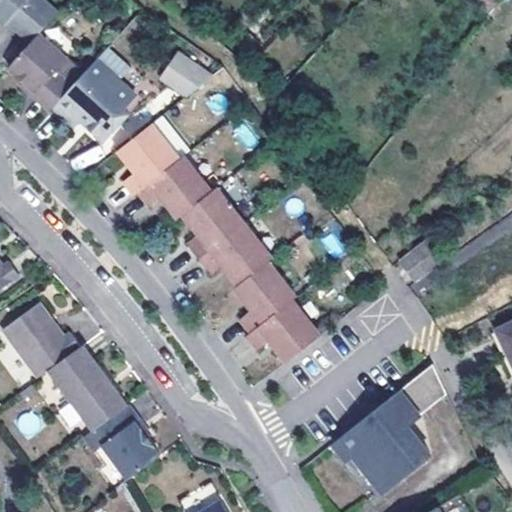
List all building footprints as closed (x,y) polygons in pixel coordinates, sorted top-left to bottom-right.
[(33,42),(42,33),(59,13),(44,0),(0,0),(0,18),(6,24),(9,21),(33,42)] [(54,108),(72,88),(57,72),(68,59),(42,33),(33,42),(12,66),(26,79),(39,92),(36,96),(51,111),(54,108)] [(239,43),(247,50),(258,40),(250,33),(239,43)] [(114,119),(124,108),(136,95),(120,81),(132,67),(109,46),(72,88),(54,108),(74,125),(80,119),(83,116),(94,125),(90,129),(104,141),(120,124),(114,119)] [(162,77),(169,82),(186,58),(179,53),(162,77)] [(186,58),(169,82),(188,96),(213,76),(186,58)] [(22,83),(36,96),(39,92),(26,79),(22,83)] [(214,92),(205,106),(220,115),(229,100),(214,92)] [(130,113),(124,108),(114,119),(120,124),(130,113)] [(80,119),(90,129),(94,125),(83,116),(80,119)] [(232,132),(249,147),(258,137),(240,122),(232,132)] [(140,192),(181,159),(152,123),(119,149),(131,166),(136,174),(125,182),(136,195),(140,192)] [(78,169),(100,159),(95,148),(72,158),(78,169)] [(184,214),(214,192),(185,157),(181,159),(140,192),(150,206),(162,197),(165,201),(179,219),(184,214)] [(200,259),(245,224),(217,189),(214,192),(184,214),(195,229),(200,236),(189,245),(200,259)] [(240,286),(269,263),(273,259),(245,224),(200,259),(211,272),(223,263),(227,268),(240,286)] [(336,231),(321,237),(329,260),(344,254),(336,231)] [(424,239),(399,259),(415,281),(440,263),(424,239)] [(0,288),(17,276),(6,261),(1,265),(0,263),(0,288)] [(252,333),(293,300),(296,298),(269,263),(240,286),(235,289),(247,304),(252,310),(241,319),(252,333)] [(293,300),(252,333),(247,337),(258,349),(270,340),(274,345),(287,361),(320,335),(293,300)] [(48,370),(80,347),(69,332),(64,337),(38,303),(3,330),(38,377),(48,370)] [(511,354),(511,324),(499,331),(511,354)] [(123,407),(126,405),(111,384),(82,345),(80,347),(48,370),(93,430),(123,407)] [(430,361),(331,441),(344,457),(353,450),(383,487),(428,451),(405,421),(446,389),(430,361)] [(128,404),(126,405),(123,407),(146,437),(151,434),(128,404)] [(146,437),(123,407),(93,430),(84,437),(95,451),(103,445),(128,479),(159,455),(146,437)] [(23,438),(43,431),(36,410),(16,417),(23,438)] [(435,503),(440,511),(470,511),(457,490),(435,503)] [(227,511),(220,500),(199,511),(227,511)] [(440,511),(435,503),(419,511),(440,511)]
